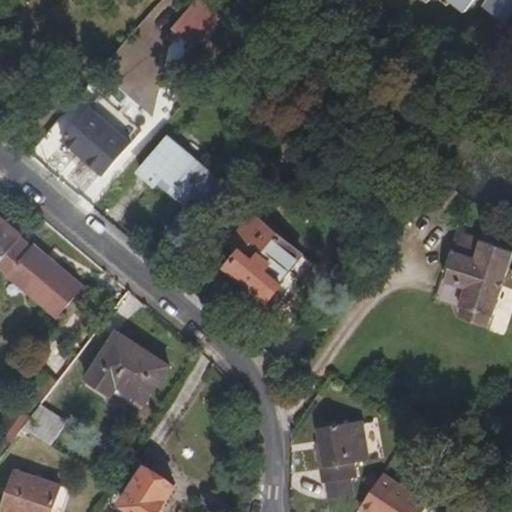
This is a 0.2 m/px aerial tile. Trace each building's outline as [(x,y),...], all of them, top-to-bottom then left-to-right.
[(193,0),(171,27),(193,47),(219,17),(199,0),(193,0)] [(511,0),(416,0),(427,8),(433,0),(452,0),(453,0),(450,4),(465,16),(478,0),(492,0),(485,10),(511,29),(511,0)] [(87,107),(80,114),(95,127),(101,120),(87,107)] [(102,179),(124,153),(95,127),(80,114),(58,140),(102,179)] [(223,203),(298,122),(289,114),(216,192),(214,195),(223,203)] [(216,192),(164,144),(142,168),(155,182),(151,186),(178,211),(187,201),(199,211),(214,195),(216,192)] [(433,220),(453,192),(444,186),(434,179),(415,206),(433,220)] [(0,262),(18,241),(22,236),(3,220),(0,223),(0,262)] [(290,294),(311,267),(278,239),(272,244),(248,223),(229,244),(240,253),(226,269),(267,305),(281,288),(290,294)] [(490,321),(510,257),(458,239),(442,290),(462,296),(458,310),(460,311),(490,321)] [(81,289),(31,248),(29,250),(18,241),(0,262),(0,279),(3,282),(5,279),(22,294),(22,299),(52,324),(81,289)] [(462,296),(442,290),(438,304),(458,310),(462,296)] [(490,321),(460,311),(456,324),(486,334),(490,321)] [(143,404),(169,365),(114,329),(83,378),(108,395),(115,385),(143,404)] [(38,407),(56,383),(43,374),(17,406),(31,416),(38,407)] [(63,427),(64,424),(38,407),(31,416),(29,419),(28,421),(21,430),(49,448),(63,427)] [(21,430),(28,421),(12,412),(0,427),(0,433),(5,437),(11,442),(21,430)] [(363,462),(357,422),(314,430),(317,447),(312,448),(319,484),(322,484),(349,479),(353,479),(351,464),(363,462)] [(62,448),(72,432),(63,427),(49,448),(62,456),(65,451),(62,448)] [(0,456),(11,442),(5,437),(0,443),(0,456)] [(122,496),(141,467),(128,458),(108,488),(122,496)] [(159,511),(158,508),(171,487),(143,468),(123,497),(118,505),(128,511),(159,511)] [(107,485),(113,477),(101,470),(99,473),(98,473),(95,477),(107,485)] [(56,511),(62,511),(70,490),(13,471),(0,511),(49,511),(51,510),(56,511)] [(424,511),(427,508),(381,476),(358,511),(359,511),(424,511)] [(349,479),(322,484),(325,505),(352,501),(349,479)]
